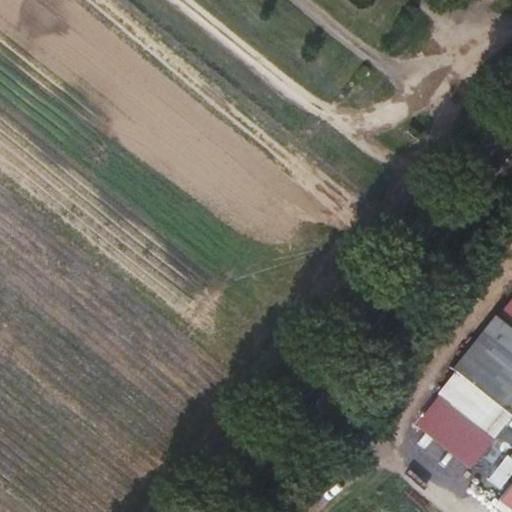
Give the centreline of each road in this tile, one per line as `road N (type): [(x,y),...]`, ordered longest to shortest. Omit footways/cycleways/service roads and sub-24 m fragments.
road 1 (secondary): [(205,511),(511,128)]
road 2 (track): [(484,511),(397,437),(401,408),(490,304)]
